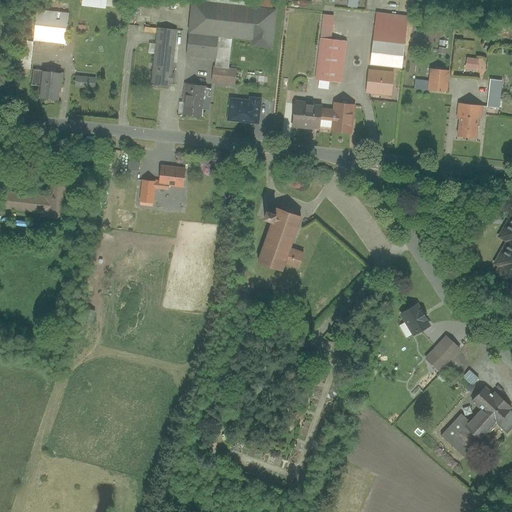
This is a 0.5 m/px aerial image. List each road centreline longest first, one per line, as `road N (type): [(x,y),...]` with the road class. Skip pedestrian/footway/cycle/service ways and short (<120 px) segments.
road 1 (unclassified): [(0,118),(348,156)]
road 2 (unclassified): [(348,156),(453,304),(511,367)]
road 3 (unclassified): [(348,156),(511,172)]
